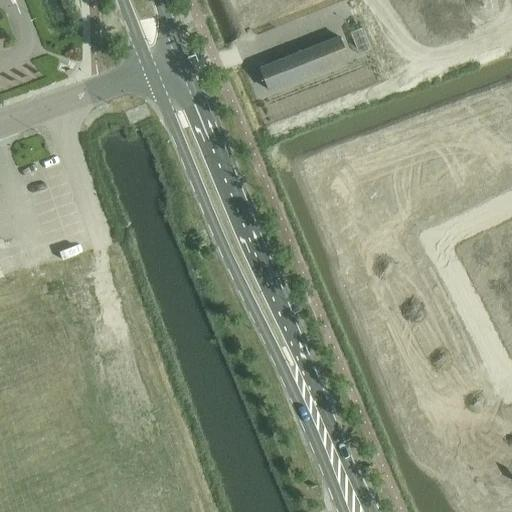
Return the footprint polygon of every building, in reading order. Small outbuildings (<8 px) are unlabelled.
[(240,0),(249,19),(293,0),(240,0)] [(360,29),(349,34),(357,55),(369,51),(360,29)] [(269,91),(348,60),(339,37),(260,68),(269,91)] [(415,254),(352,280),(381,350),(388,346),(395,363),(388,366),(418,437),(480,411),(451,342),(444,345),(436,327),(444,324),(415,254)] [(511,431),(501,435),(511,466),(511,431)]
